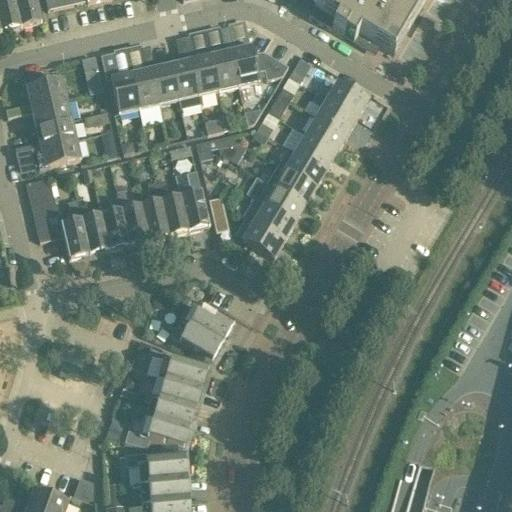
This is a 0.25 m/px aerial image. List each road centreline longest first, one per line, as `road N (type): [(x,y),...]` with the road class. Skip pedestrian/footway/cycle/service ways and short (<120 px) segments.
road 1 (residential): [(299,319),(202,269),(38,303)]
road 2 (residential): [(170,26),(238,13),(266,22),(420,111)]
road 3 (tertiary): [(299,319),(420,111)]
road 4 (tertiary): [(240,511),(236,459),(248,417),(299,319)]
road 5 (residential): [(0,68),(170,26)]
road 6 (residential): [(0,440),(34,343),(38,303)]
road 7 (residential): [(38,303),(0,169)]
road 8 (tertiary): [(420,111),(487,0)]
